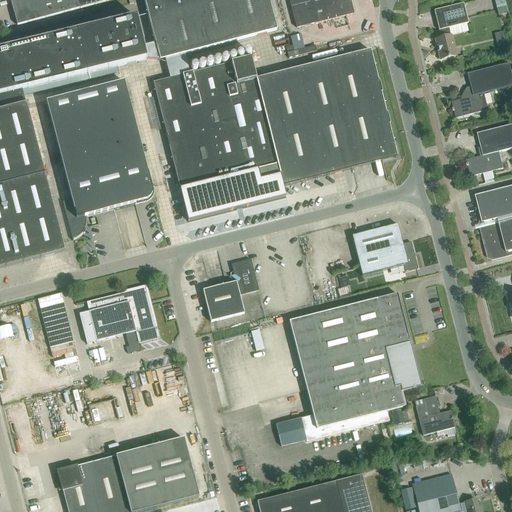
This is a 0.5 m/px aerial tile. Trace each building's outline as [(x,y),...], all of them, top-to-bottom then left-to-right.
[(0,269),(64,253),(44,177),(46,176),(46,175),(44,176),(26,106),(27,105),(25,105),(23,97),(118,73),(116,67),(146,59),(159,60),(159,61),(164,60),(165,60),(170,80),(153,84),(187,223),(284,198),(282,188),(392,160),(395,155),(370,51),(255,80),(250,60),(189,75),(184,55),(276,31),(268,0),(143,0),(155,43),(143,46),(136,18),(14,47),(0,50),(0,269)] [(9,0),(17,26),(79,9),(112,0),(9,0)] [(289,0),(297,29),(353,14),(349,0),(289,0)] [(495,0),(498,9),(508,7),(506,0),(495,0)] [(448,29),(468,24),(463,4),(433,12),(438,31),(441,31),(442,38),(436,40),(441,60),(455,57),(448,29)] [(504,32),(497,33),(499,46),(506,45),(504,32)] [(297,51),(299,56),(316,52),(315,47),(297,51)] [(484,95),(511,87),(511,74),(509,64),(468,75),(471,88),(466,89),(461,98),(461,100),(451,102),(455,119),(488,111),(484,95)] [(151,190),(124,83),(46,103),(76,219),(68,221),(72,239),(73,239),(76,238),(78,237),(79,236),(81,234),(83,235),(85,230),(84,230),(84,228),(85,226),(85,224),(85,223),(85,221),(84,218),(145,202),(146,202),(147,201),(149,200),(150,198),(151,197),(151,195),(152,194),(152,193),(152,191),(151,190)] [(499,153),(511,149),(511,125),(477,135),(481,148),(478,149),(480,157),(466,161),(470,178),(503,169),(499,153)] [(511,187),(475,197),(484,229),(481,233),(488,259),(492,261),(511,255),(511,187)] [(397,225),(351,237),(362,277),(388,270),(389,270),(403,267),(404,273),(417,269),(411,243),(402,245),(397,225)] [(239,297),(258,292),(250,261),(231,266),(235,283),(202,292),(210,323),(244,315),(239,297)] [(345,275),(333,278),(336,290),(348,287),(345,275)] [(314,288),(317,302),(322,301),(319,287),(314,288)] [(89,313),(79,315),(87,345),(96,343),(135,333),(138,344),(160,339),(156,326),(155,327),(145,288),(125,294),(86,304),(89,313)] [(405,408),(401,393),(421,388),(418,378),(413,379),(404,346),(409,344),(404,324),(397,295),(328,313),(326,304),(287,314),(289,323),(313,417),(311,417),(311,414),(300,417),(301,420),(276,426),(281,447),(306,441),(306,443),(388,422),(386,412),(405,408)] [(94,364),(97,379),(108,377),(105,362),(94,364)] [(423,400),(424,405),(415,407),(419,420),(418,420),(423,437),(455,429),(451,412),(439,415),(435,397),(423,400)] [(405,424),(402,413),(391,416),(394,427),(405,424)] [(67,511),(145,511),(199,498),(183,440),(77,467),(56,472),(62,493),(62,492),(67,511)] [(259,511),(370,511),(362,476),(257,503),(259,511)] [(451,476),(412,486),(418,511),(481,511),(480,508),(478,508),(476,500),(458,505),(451,476)]
